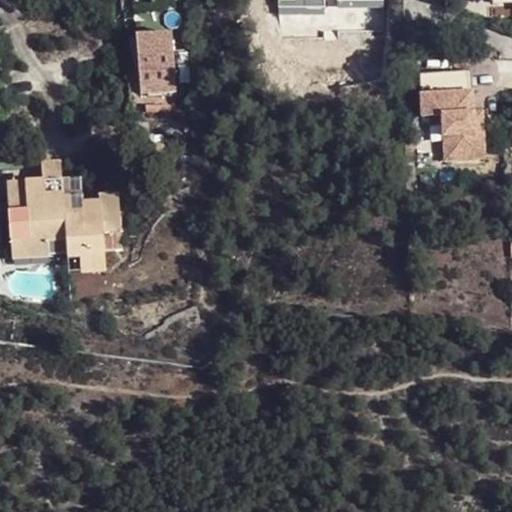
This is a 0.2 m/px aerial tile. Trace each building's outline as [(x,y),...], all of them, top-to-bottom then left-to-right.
[(326,0),(278,0),(279,12),(327,13),(326,0)] [(136,28),(137,48),(172,44),(170,27),(136,28)] [(172,44),(137,48),(140,80),(141,105),(177,104),(172,44)] [(476,73),(427,75),(428,95),(477,92),(476,73)] [(129,81),(131,106),(141,105),(140,80),(129,81)] [(477,92),(428,95),(428,116),(449,114),(450,158),(481,157),(478,112),(477,92)] [(487,111),(478,112),(481,157),(490,156),(487,111)] [(46,263),(45,248),(63,246),(59,184),(58,166),(39,168),(40,185),(3,188),(9,266),(46,263)] [(78,182),(59,184),(63,246),(65,265),(77,264),(79,278),(104,276),(102,256),(120,255),(115,197),(97,199),(97,205),(80,206),(78,182)]
